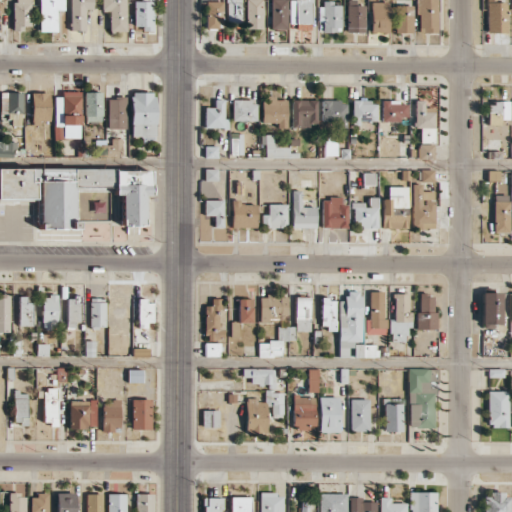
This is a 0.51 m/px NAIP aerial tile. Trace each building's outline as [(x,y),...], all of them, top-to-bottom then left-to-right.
[(13,0),(13,30),(22,31),(22,26),(29,26),(29,0),(13,0)] [(38,0),(38,31),(56,32),(56,10),(64,10),(63,0),(38,0)] [(92,0),(69,0),(70,31),(85,30),(85,9),(93,9),(92,0)] [(125,0),(101,0),(101,12),(109,12),(109,31),(125,31),(125,0)] [(143,31),(153,31),(152,0),(140,0),(141,1),(133,1),(134,26),(142,25),(143,31)] [(225,0),(226,22),(241,22),(240,0),(225,0)] [(245,0),(245,28),(262,28),(262,0),(245,0)] [(287,29),(287,0),(270,0),(270,29),(287,29)] [(346,0),(346,32),(364,33),(365,5),(355,5),(355,0),(346,0)] [(436,0),(416,0),(417,33),(437,33),(436,0)] [(205,28),(221,29),(222,1),(206,1),(205,28)] [(332,1),(318,1),(320,32),(341,31),(340,5),(332,5),(332,1)] [(487,1),(486,32),(506,33),(507,2),(487,1)] [(389,2),(371,2),(370,32),(388,33),(389,2)] [(412,6),(395,5),(394,32),(412,33),(412,6)] [(0,113),(10,113),(9,125),(21,126),(22,93),(0,92),(0,113)] [(49,121),(49,92),(31,93),(31,125),(40,125),(40,121),(49,121)] [(101,92),(84,92),(84,122),(101,121),(101,92)] [(153,92),(130,92),(131,136),(142,136),(143,143),(154,142),(153,92)] [(80,93),(54,93),(54,138),(80,138),(80,93)] [(261,123),(276,123),(276,128),(286,128),(286,100),(275,100),(275,96),(261,96),(261,123)] [(125,129),(126,97),(108,97),(107,128),(125,129)] [(204,107),(204,128),(227,128),(227,119),(223,119),(224,100),(214,99),(214,107),(204,107)] [(317,124),(316,99),(291,100),(291,128),(309,127),(309,124),(317,124)] [(232,121),(256,121),(256,101),(232,100),(232,121)] [(346,128),(347,101),(322,100),(321,121),(337,122),(337,128),(346,128)] [(434,128),(435,108),(424,108),(424,100),(414,100),(414,128),(434,128)] [(376,121),(376,101),(354,101),(354,121),(376,121)] [(406,102),(381,101),(381,120),(406,121),(406,102)] [(487,102),(487,124),(500,125),(500,119),(508,119),(509,103),(487,102)] [(230,155),(242,155),(242,133),(230,133),(230,155)] [(288,157),(288,147),(273,147),(273,134),(260,135),(260,144),(264,144),(265,158),(288,157)] [(0,154),(15,155),(16,142),(0,141),(0,154)] [(337,156),(337,141),(324,141),(324,156),(337,156)] [(434,144),(418,144),(417,159),(433,159),(434,144)] [(217,157),(217,146),(204,146),(204,157),(217,157)] [(40,229),(75,229),(75,191),(114,191),(114,169),(0,167),(0,198),(34,199),(34,182),(40,182),(40,229)] [(204,180),(217,181),(217,169),(204,169),(204,180)] [(144,195),(150,195),(150,171),(115,170),(114,195),(121,195),(121,225),(144,225),(144,195)] [(433,170),(419,170),(419,182),(433,182),(433,170)] [(374,173),(363,174),(363,185),(374,185),(374,173)] [(433,191),(421,191),(421,184),(411,184),(411,228),(433,228),(433,191)] [(407,186),(387,186),(387,199),(381,199),(381,228),(406,229),(407,186)] [(315,228),(315,207),(301,207),(301,190),(291,190),(292,228),(315,228)] [(509,195),(493,195),(492,232),(508,233),(509,195)] [(376,197),(366,197),(366,202),(351,202),(352,229),(377,228),(376,197)] [(340,198),(321,198),(321,228),(347,227),(346,204),(340,205),(340,198)] [(223,200),(204,200),(204,215),(213,215),(213,227),(223,227),(223,200)] [(256,227),(256,204),(240,204),(240,200),(231,200),(231,227),(256,227)] [(286,204),(267,204),(267,214),(261,214),(261,228),(286,228),(286,204)] [(338,357),(348,357),(348,348),(354,348),(354,357),(375,357),(375,345),(362,345),(361,291),(346,291),(346,300),(338,300),(338,357)] [(383,292),(369,291),(368,320),(365,320),(364,334),(385,334),(385,319),(382,319),(383,292)] [(409,293),(393,293),(394,320),(388,321),(389,330),(409,330),(409,293)] [(500,293),(481,293),(481,326),(500,326),(500,293)] [(0,294),(0,332),(8,332),(9,294),(0,294)] [(434,329),(435,294),(419,294),(418,312),(416,312),(415,329),(434,329)] [(18,325),(31,326),(32,296),(18,296),(18,325)] [(42,296),(42,329),(57,329),(57,296),(42,296)] [(259,296),(259,323),(288,323),(287,296),(259,296)] [(66,297),(66,328),(80,328),(80,297),(66,297)] [(310,331),(309,297),(295,297),(295,332),(310,331)] [(89,326),(104,327),(105,298),(89,298),(89,326)] [(205,305),(204,340),(221,341),(222,331),(218,331),(219,298),(211,298),(210,306),(205,305)] [(252,298),(238,299),(238,323),(253,323),(252,298)] [(320,325),(327,325),(327,331),(335,331),(336,299),(320,299),(320,325)] [(137,300),(137,326),(152,326),(152,300),(137,300)] [(294,341),(295,327),(277,326),(276,340),(294,341)] [(281,356),(281,339),(258,339),(258,357),(281,356)] [(220,343),(204,343),(204,356),(220,356),(220,343)] [(243,377),(250,377),(250,385),(274,386),(274,369),(243,368),(243,377)] [(437,368),(407,369),(408,428),(433,428),(433,381),(437,381),(437,368)] [(317,392),(317,369),(308,369),(307,392),(317,392)] [(142,382),(142,370),(127,370),(127,382),(142,382)] [(42,424),(56,425),(57,388),(43,388),(42,424)] [(266,433),(266,402),(272,402),(272,415),(283,415),(283,391),(265,391),(265,400),(245,400),(245,433),(266,433)] [(507,391),(487,391),(487,427),(507,427),(507,391)] [(12,424),(26,424),(27,392),(13,392),(12,424)] [(315,396),(292,396),(292,427),(314,428),(315,396)] [(319,432),(339,432),(339,397),(319,397),(319,432)] [(402,431),(401,398),(383,399),(383,432),(402,431)] [(119,429),(119,399),(101,400),(102,430),(119,429)] [(150,430),(151,399),(131,399),(131,429),(150,430)] [(368,431),(369,399),(350,399),(349,431),(368,431)] [(96,400),(69,400),(68,429),(87,429),(87,425),(96,425),(96,400)] [(218,410),(202,410),(202,427),(218,427),(218,410)] [(509,511),(510,494),(493,494),(493,486),(484,486),(483,511),(509,511)] [(0,509),(7,509),(8,492),(0,491),(0,509)] [(435,511),(436,492),(411,492),(410,511),(435,511)] [(47,511),(48,493),(36,493),(36,497),(30,497),(29,511),(47,511)] [(55,511),(74,511),(75,493),(56,493),(55,511)] [(101,511),(102,494),(86,493),(85,511),(101,511)] [(124,511),(125,493),(108,493),(107,511),(124,511)] [(152,511),(152,493),(135,494),(135,511),(152,511)] [(282,511),(282,493),(259,493),(259,511),(282,511)] [(249,511),(250,497),(230,497),(230,511),(249,511)]
